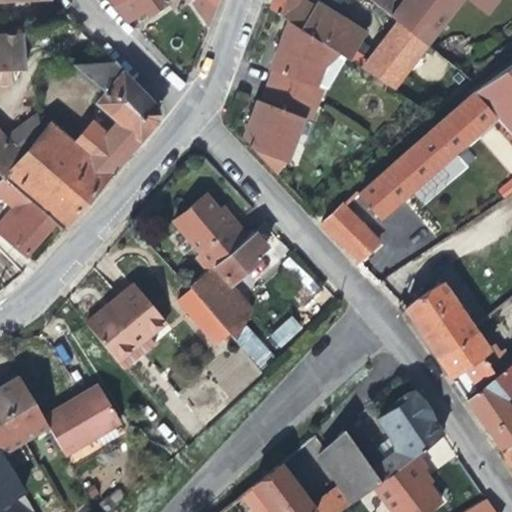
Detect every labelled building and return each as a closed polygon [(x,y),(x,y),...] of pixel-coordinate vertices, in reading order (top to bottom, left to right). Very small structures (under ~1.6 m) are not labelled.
[(115,0),(105,7),(120,23),(136,12),(140,17),(161,3),(158,0),(201,0),(210,9),(213,0),(115,0)] [(179,0),(203,27),(210,9),(201,0),(179,0)] [(264,0),(262,9),(281,22),(329,54),(338,60),(339,61),(355,36),(309,6),(306,9),(292,0),(264,0)] [(360,0),(382,17),(395,0),(360,0)] [(390,23),(417,44),(451,0),(395,0),(382,17),(390,23)] [(458,0),(477,15),(489,0),(458,0)] [(316,71),(329,54),(281,22),(261,69),(267,72),(261,88),(311,107),(317,93),(309,90),(316,71)] [(430,55),(417,44),(390,23),(353,70),(396,99),(430,55)] [(16,33),(0,33),(0,67),(1,67),(16,67),(16,33)] [(338,60),(329,54),(316,71),(309,90),(317,93),(320,95),(338,60)] [(511,59),(506,62),(465,92),(487,116),(511,144),(511,59)] [(101,139),(63,105),(44,126),(102,176),(148,123),(147,108),(106,65),(66,66),(100,96),(91,106),(112,126),(101,139)] [(311,107),(261,88),(255,101),(250,99),(233,139),(268,176),(279,167),(297,122),(304,125),(311,107)] [(371,219),(487,116),(465,92),(349,195),(371,219)] [(0,184),(47,226),(54,232),(102,176),(44,126),(17,158),(1,142),(0,142),(0,184)] [(0,241),(19,259),(47,226),(0,184),(0,207),(3,211),(0,214),(0,241)] [(183,258),(196,274),(239,239),(222,218),(215,223),(203,207),(192,194),(162,220),(188,253),(183,258)] [(215,223),(222,218),(209,202),(203,207),(215,223)] [(371,245),(334,206),(313,224),(350,264),(371,245)] [(259,248),(247,233),(239,239),(196,274),(182,286),(184,289),(197,304),(222,335),(228,343),(245,314),(221,285),(252,260),(249,256),(259,248)] [(396,312),(428,358),(466,333),(433,286),(396,312)] [(140,342),(158,327),(126,288),(79,326),(103,356),(132,333),(140,342)] [(170,300),(183,316),(197,304),(184,289),(170,300)] [(208,346),(222,335),(197,304),(183,316),(208,346)] [(280,348),(303,328),(292,315),(269,335),(280,348)] [(140,342),(132,333),(103,356),(112,368),(141,344),(140,342)] [(466,333),(428,358),(442,379),(445,377),(455,370),(470,392),(487,377),(474,358),(480,354),(466,333)] [(511,356),(487,377),(470,392),(461,399),(458,402),(494,455),(511,440),(511,427),(496,404),(511,390),(511,356)] [(461,399),(470,392),(455,370),(445,377),(461,399)] [(0,457),(40,433),(34,424),(7,379),(0,383),(0,457)] [(37,422),(34,424),(40,433),(56,460),(87,439),(86,437),(110,422),(105,415),(99,408),(94,399),(88,390),(37,422)] [(377,463),(365,446),(352,455),(372,485),(408,457),(435,436),(405,393),(385,406),(388,410),(370,422),(386,445),(388,455),(377,463)] [(372,485),(352,455),(337,434),(312,459),(332,489),(344,506),(365,490),(372,485)] [(443,436),(424,449),(437,468),(457,455),(443,436)] [(511,440),(494,455),(511,480),(511,440)] [(410,478),(419,472),(408,457),(372,485),(365,490),(381,511),(429,511),(433,510),(410,478)] [(305,511),(304,511),(273,469),(244,490),(260,511),(305,511)] [(0,504),(14,496),(0,472),(0,504)] [(336,511),(344,506),(332,489),(304,511),(305,511),(336,511)] [(260,511),(244,490),(237,496),(249,511),(260,511)] [(495,511),(488,497),(460,511),(495,511)]
